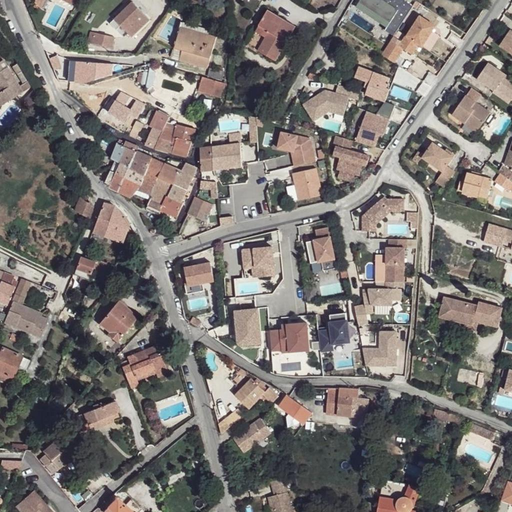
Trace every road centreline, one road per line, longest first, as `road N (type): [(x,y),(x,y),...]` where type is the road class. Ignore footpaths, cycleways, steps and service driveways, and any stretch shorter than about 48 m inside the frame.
road 1 (residential): [(511,431),(395,386),(272,379),(178,323)]
road 2 (residential): [(12,0),(96,188),(122,202),(153,259)]
road 3 (residential): [(178,323),(223,507)]
road 4 (residential): [(421,115),(369,190),(287,221)]
road 5 (track): [(0,247),(65,281),(103,195)]
road 6 (residential): [(503,0),(421,115)]
